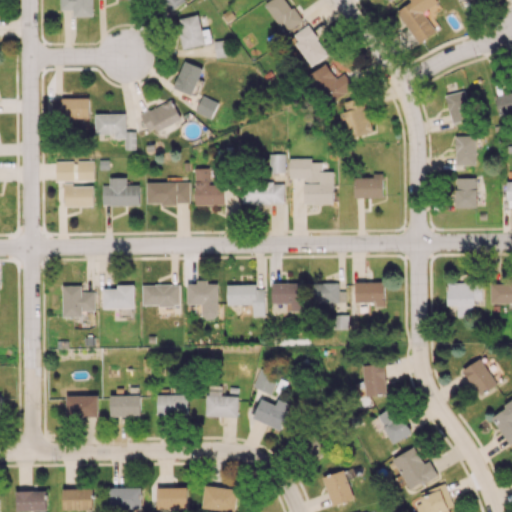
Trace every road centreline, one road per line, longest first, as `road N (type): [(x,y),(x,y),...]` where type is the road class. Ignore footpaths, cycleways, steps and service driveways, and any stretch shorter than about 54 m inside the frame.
road 1 (residential): [(511,243),(0,250)]
road 2 (residential): [(295,511),(277,482),(236,457),(0,456)]
road 3 (residential): [(417,245),(419,350),(429,387),(469,449),(494,511)]
road 4 (residential): [(340,0),(412,107),(417,245)]
road 5 (residential): [(29,0),(30,250)]
road 6 (residential): [(30,250),(35,455)]
road 7 (residential): [(399,85),(511,35)]
